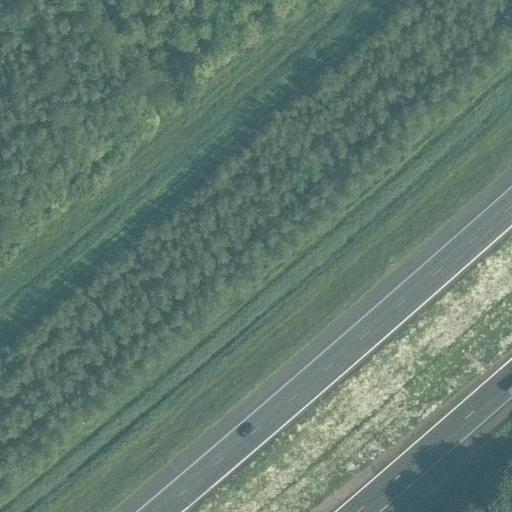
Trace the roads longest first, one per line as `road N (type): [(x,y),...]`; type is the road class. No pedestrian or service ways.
road 1 (motorway): [(511,206),(156,511)]
road 2 (motorway): [(356,511),(511,377)]
